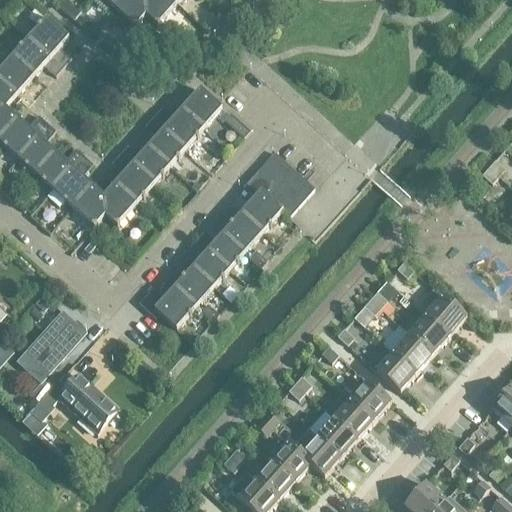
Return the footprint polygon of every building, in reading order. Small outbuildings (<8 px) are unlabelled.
[(62,0),(56,7),(72,22),(79,14),(64,0),(62,0)] [(100,0),(117,15),(129,0),(100,0)] [(145,1),(144,0),(129,0),(117,15),(137,32),(146,22),(145,1)] [(175,13),(161,0),(146,0),(145,1),(146,22),(158,32),(175,13)] [(186,0),(161,0),(175,13),(186,0)] [(48,23),(30,43),(27,39),(31,34),(19,23),(14,29),(19,34),(18,36),(50,64),(53,62),(65,72),(72,64),(61,53),(70,43),(48,23)] [(50,64),(18,36),(16,38),(27,47),(12,64),(33,83),(45,70),(57,81),(65,72),(53,62),(50,64)] [(33,83),(12,64),(0,76),(0,88),(16,102),(33,83)] [(16,102),(0,88),(0,113),(6,113),(16,102)] [(224,114),(201,94),(182,115),(205,135),(224,114)] [(6,113),(0,113),(0,142),(17,123),(6,113)] [(205,135),(182,115),(173,125),(162,115),(154,124),(188,154),(205,135)] [(231,116),(229,118),(224,123),(244,142),(251,135),(231,116)] [(28,133),(17,123),(0,142),(0,145),(18,162),(48,129),(39,121),(28,133)] [(188,154),(154,124),(146,132),(158,143),(149,153),(171,173),(188,154)] [(48,129),(18,162),(37,179),(56,157),(46,149),(57,137),(48,129)] [(171,173),(149,153),(140,163),(128,152),(120,161),(154,192),(171,173)] [(65,166),(56,157),(37,179),(39,181),(28,192),(44,207),(49,201),(49,202),(85,162),(76,154),(65,166)] [(270,161),(267,165),(287,183),(296,174),(275,155),(270,161)] [(154,192),(120,161),(112,170),(124,180),(114,191),(137,211),(154,192)] [(85,162),(49,202),(61,212),(66,205),(75,213),(94,192),(83,182),(94,170),(85,162)] [(267,165),(258,174),(279,192),(287,183),(267,165)] [(505,174),(495,165),(489,172),(499,181),(505,174)] [(499,181),(489,172),(483,179),(493,188),(499,181)] [(262,195),(270,202),(279,192),(258,174),(243,191),(256,202),(262,195)] [(296,174),(287,183),(307,201),(316,192),(296,174)] [(287,183),(279,192),(299,211),(307,201),(287,183)] [(137,211),(114,191),(105,202),(106,221),(118,232),(137,211)] [(105,202),(94,192),(75,213),(96,232),(106,221),(105,202)] [(279,192),(270,202),(283,213),(291,220),(299,211),(279,192)] [(262,195),(256,202),(245,214),(265,233),(283,213),(270,202),(262,195)] [(265,233),(245,214),(227,234),(264,268),(268,265),(251,249),(265,233)] [(264,268),(227,234),(215,247),(203,236),(197,243),(236,278),(238,276),(232,270),(244,257),(261,272),(264,268)] [(236,278),(197,243),(190,250),(203,261),(191,274),(212,293),(227,276),(233,282),(236,278)] [(404,267),(398,274),(408,283),(414,275),(404,267)] [(212,293),(191,274),(174,294),(195,312),(212,293)] [(387,286),(381,293),(371,303),(388,318),(394,311),(388,305),(397,295),(387,286)] [(443,301),(434,293),(424,303),(433,312),(426,319),(450,341),(467,322),(443,301)] [(195,312),(174,294),(162,307),(150,296),(139,307),(155,322),(160,317),(177,332),(195,312)] [(226,301),(231,305),(237,299),(231,294),(226,301)] [(388,318),(371,303),(365,311),(377,321),(383,315),(387,319),(388,318)] [(201,315),(213,325),(220,318),(208,307),(201,315)] [(29,357),(19,369),(42,389),(52,378),(86,339),(63,319),(29,357)] [(426,319),(410,338),(434,359),(450,341),(426,319)] [(354,342),(349,337),(345,333),(341,337),(338,341),(348,349),(354,342)] [(410,338),(393,356),(417,378),(434,359),(410,338)] [(1,343),(0,344),(0,369),(3,371),(15,351),(1,343)] [(328,351),(322,358),(332,367),(338,359),(328,351)] [(393,356),(376,375),(401,397),(417,378),(393,356)] [(42,389),(32,401),(40,408),(32,416),(42,425),(50,417),(61,404),(100,439),(120,417),(81,382),(70,394),(52,378),(42,389)] [(312,390),(301,381),(295,388),(305,397),(312,390)] [(367,386),(351,404),(375,426),(391,407),(367,386)] [(305,397),(295,388),(289,395),(299,404),(305,397)] [(511,391),(493,413),(494,413),(511,429),(511,391)] [(351,404),(334,423),(358,444),(375,426),(351,404)] [(283,429),(269,417),(263,424),(273,433),(272,433),(277,437),(283,429)] [(334,423),(318,441),(342,462),(358,444),(334,423)] [(273,433),(263,424),(256,431),(266,440),(272,433),(273,433)] [(318,441),(312,447),(303,439),(293,450),(289,446),(288,447),(326,481),(342,462),(318,441)] [(475,449),(468,442),(459,452),(466,459),(475,449)] [(288,447),(272,465),(296,487),(311,469),(325,481),(326,481),(288,447)] [(247,462),(237,453),(230,460),(240,469),(247,462)] [(460,465),(453,458),(447,464),(444,469),(451,476),(460,465)] [(240,469),(230,460),(224,468),(234,476),(240,469)] [(272,465),(255,483),(279,505),(296,487),(272,465)] [(498,469),(489,479),(497,486),(506,476),(498,469)] [(249,511),(273,511),(279,505),(255,483),(239,502),(249,511)] [(491,493),(483,486),(474,496),(482,503),(491,493)] [(426,488),(405,511),(438,511),(445,504),(426,488)] [(504,511),(508,508),(501,502),(492,511),(504,511)]
